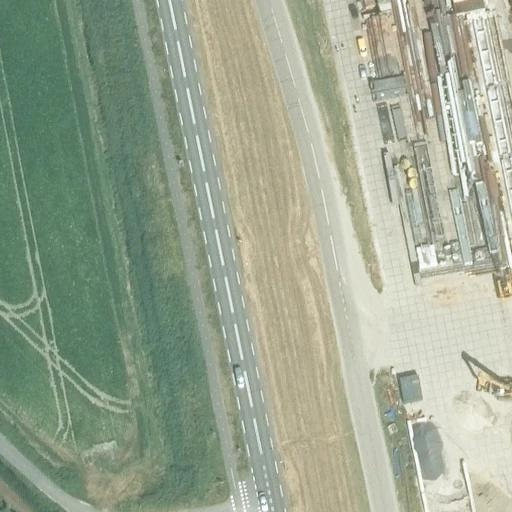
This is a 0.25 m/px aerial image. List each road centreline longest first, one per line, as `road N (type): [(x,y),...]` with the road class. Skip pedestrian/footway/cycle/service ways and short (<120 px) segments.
road 1 (tertiary): [(272,506),(172,0)]
road 2 (unclassified): [(351,338),(316,158),(268,0)]
road 3 (unclassified): [(384,511),(351,338)]
